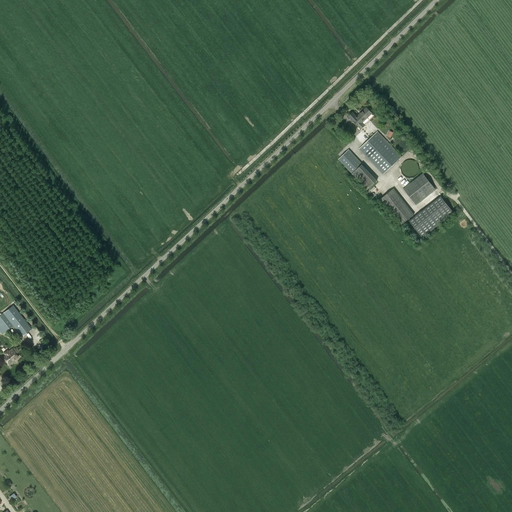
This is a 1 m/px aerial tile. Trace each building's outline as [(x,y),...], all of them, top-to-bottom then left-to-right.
[(352,112),(348,116),(361,129),(365,125),(362,123),(372,113),(366,107),(357,117),(352,112)] [(377,131),(359,149),(383,174),(402,157),(377,131)] [(412,146),(412,145),(412,143),(411,142),(410,140),(410,139),(409,138),(407,138),(406,137),(404,137),(403,137),(402,137),(400,138),(399,139),(398,140),(397,141),(397,142),(396,144),(396,146),(397,147),(397,148),(398,150),(399,151),(401,152),(402,152),(403,152),(405,152),(406,152),(408,151),(409,150),(410,149),(411,148),(412,146)] [(349,150),(338,160),(367,190),(377,180),(362,164),(363,164),(349,150)] [(417,171),(417,169),(417,168),(417,167),(416,165),(415,164),(414,163),(413,162),(412,162),(410,162),(408,162),(407,162),(406,163),(405,164),(404,165),(403,166),(402,167),(402,169),(402,170),(402,172),(403,173),(404,175),(405,176),(406,177),(408,177),(409,177),(411,177),(412,177),(414,176),(415,175),(416,174),(417,173),(417,171)] [(423,173),(403,189),(416,204),(435,189),(423,173)] [(394,188),(380,199),(381,200),(401,225),(414,214),(394,188)] [(441,196),(409,221),(422,237),(454,213),(441,196)] [(13,306),(0,315),(0,330),(2,334),(13,325),(22,336),(32,329),(13,306)] [(10,352),(4,357),(9,364),(18,357),(12,349),(9,351),(10,352)]
